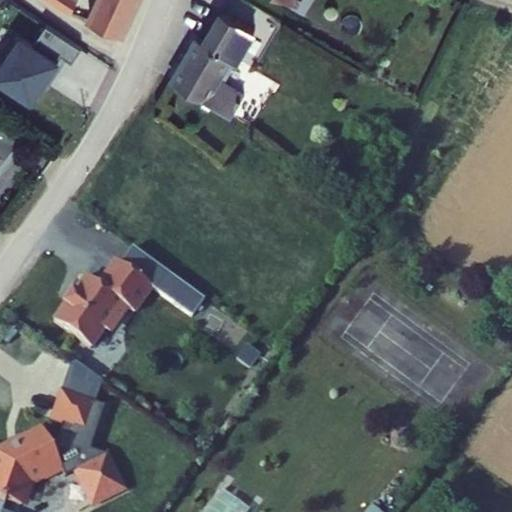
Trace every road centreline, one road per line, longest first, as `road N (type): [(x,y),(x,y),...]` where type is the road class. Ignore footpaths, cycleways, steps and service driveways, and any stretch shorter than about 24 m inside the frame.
road 1 (unclassified): [(0,275),(113,115),(163,0)]
road 2 (track): [(28,0),(140,60)]
